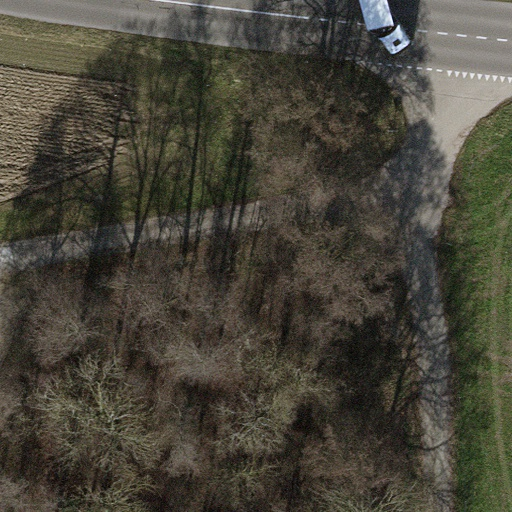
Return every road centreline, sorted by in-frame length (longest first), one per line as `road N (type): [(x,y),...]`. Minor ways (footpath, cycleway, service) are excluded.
road 1 (track): [(412,192),(0,258)]
road 2 (track): [(438,511),(433,369),(412,192)]
road 3 (tertiary): [(365,24),(175,0)]
road 4 (track): [(449,32),(437,120),(412,192)]
road 5 (tertiary): [(511,39),(365,24)]
